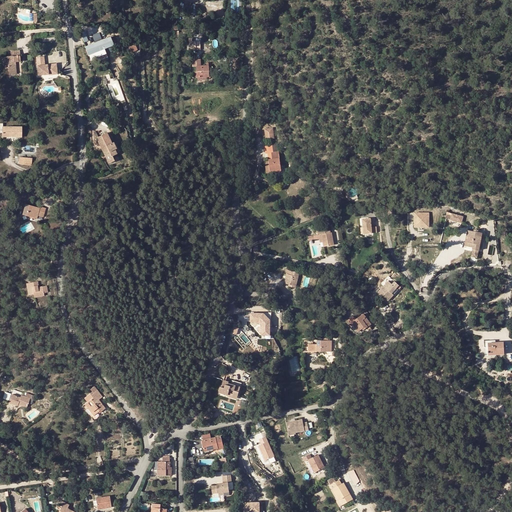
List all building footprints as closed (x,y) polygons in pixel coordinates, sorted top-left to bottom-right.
[(94,41),(101,39),(100,32),(92,34),(94,41)] [(111,38),(90,46),(91,47),(90,47),(91,52),(92,51),(93,53),(114,45),(111,38)] [(133,40),(127,44),(132,53),(137,50),(133,40)] [(8,62),(8,67),(9,75),(16,74),(15,62),(21,61),(21,55),(11,56),(7,57),(8,62)] [(44,56),(36,57),(38,75),(48,74),(48,72),(52,71),(52,73),(57,72),(56,64),(45,65),(44,56)] [(197,78),(198,77),(207,77),(208,77),(207,66),(200,66),(200,60),(192,60),(193,67),(197,67),(197,78)] [(3,123),(0,123),(0,133),(3,133),(2,137),(16,137),(21,137),(22,127),(3,127),(3,123)] [(112,156),(117,154),(115,150),(116,149),(113,143),(112,143),(107,133),(97,138),(99,141),(98,141),(109,163),(114,161),(112,156)] [(281,172),(278,152),(272,153),(271,153),(271,159),(269,159),(270,173),(281,172)] [(32,158),(20,157),(19,164),(31,166),(32,158)] [(354,188),(344,191),(347,198),(357,195),(354,188)] [(40,208),(25,205),(23,215),(37,219),(38,216),(43,218),(46,209),(40,207),(40,208)] [(429,228),(429,214),(413,213),(412,225),(414,227),(429,228)] [(463,217),(447,213),(447,215),(451,216),(450,220),(462,223),(463,217)] [(370,219),(361,220),(362,228),(363,235),(371,234),(371,228),(370,219)] [(325,230),(317,231),(318,236),(319,236),(321,235),(323,243),(324,247),(334,245),(331,233),(326,234),(325,230)] [(467,247),(470,231),(467,230),(464,248),(472,250),(473,250),(474,248),(467,247)] [(478,251),(482,233),(476,232),(470,231),(467,247),(474,248),(473,250),(478,251)] [(290,275),(287,274),(285,284),(288,284),(296,286),(299,273),(291,271),(290,275)] [(396,288),(395,287),(389,281),(379,292),(388,301),(391,298),(389,296),(396,288)] [(46,286),(39,287),(38,287),(37,282),(26,284),(29,295),(34,294),(35,297),(44,295),(44,293),(48,292),(46,286)] [(397,285),(395,287),(396,288),(389,296),(391,298),(401,288),(397,285)] [(264,313),(251,313),(251,321),(258,322),(262,326),(262,335),(270,335),(270,320),(264,313)] [(353,317),(348,321),(351,324),(349,325),(351,327),(353,325),(358,332),(362,329),(364,328),(365,330),(367,328),(369,326),(371,325),(363,314),(356,320),(353,317)] [(332,341),(330,341),(324,341),(317,341),(317,344),(317,352),(332,352),(332,341)] [(505,346),(487,349),(489,360),(507,357),(505,346)] [(292,372),(300,371),(298,356),(290,357),(292,372)] [(228,382),(223,380),(221,387),(220,387),(218,392),(227,395),(228,393),(237,396),(241,384),(231,381),(230,384),(228,383),(228,382)] [(95,387),(91,389),(92,391),(84,398),(87,402),(82,406),(94,421),(103,414),(101,412),(106,408),(99,399),(103,396),(95,387)] [(21,398),(12,394),(9,403),(18,406),(18,404),(26,408),(31,395),(26,393),(25,396),(22,395),(21,398)] [(302,419),(286,423),(288,433),(295,432),(308,429),(307,422),(303,423),(302,419)] [(218,448),(219,450),(224,449),(221,436),(202,441),(205,451),(210,450),(218,448)] [(266,460),(276,456),(267,436),(260,438),(263,444),(260,445),(266,460)] [(310,454),(303,457),(305,461),(308,459),(314,472),(324,468),(318,455),(312,458),(310,454)] [(170,470),(170,467),(170,462),(170,458),(163,459),(163,462),(160,462),(161,470),(158,470),(158,476),(171,476),(171,470),(170,470)] [(212,494),(229,492),(228,483),(231,482),(230,475),(221,476),(222,483),(216,484),(216,486),(211,487),(212,494)] [(347,493),(348,492),(343,483),(341,484),(339,480),(329,485),(338,500),(337,501),(340,507),(352,499),(349,494),(348,495),(347,493)] [(110,497),(96,499),(97,503),(94,503),(95,511),(98,510),(98,509),(111,507),(110,497)] [(69,505),(62,501),(60,505),(62,506),(59,511),(73,511),(67,509),(69,505)] [(260,511),(260,501),(244,501),(244,511),(260,511)]
